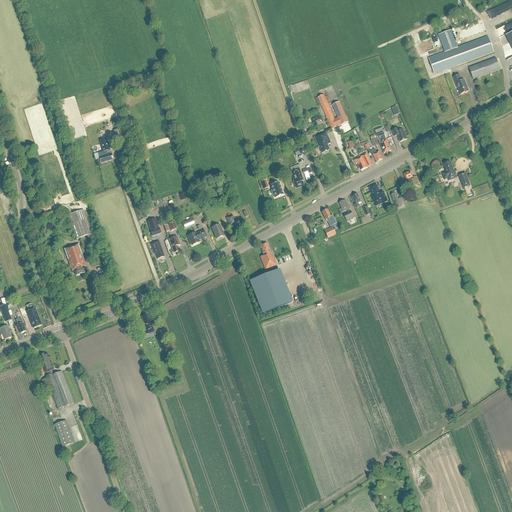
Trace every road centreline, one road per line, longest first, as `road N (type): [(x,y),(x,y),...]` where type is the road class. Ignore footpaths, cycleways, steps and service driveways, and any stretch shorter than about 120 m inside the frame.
road 1 (tertiary): [(61,332),(154,295),(511,97)]
road 2 (tertiary): [(61,332),(24,232),(0,124)]
road 3 (tertiary): [(125,511),(61,332)]
